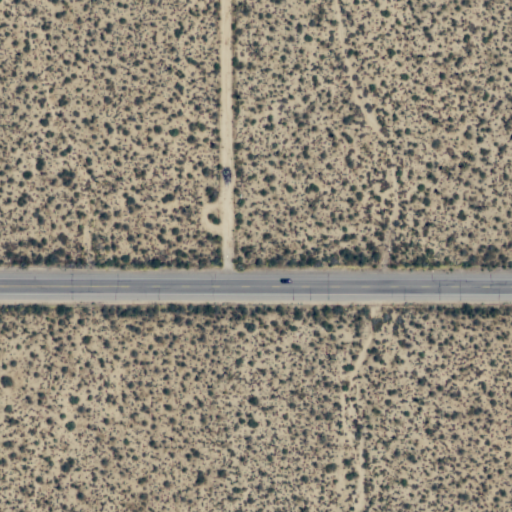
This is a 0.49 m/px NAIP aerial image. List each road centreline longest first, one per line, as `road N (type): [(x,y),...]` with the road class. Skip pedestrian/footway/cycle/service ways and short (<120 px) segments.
road 1 (trunk): [(0,286),(511,286)]
road 2 (residential): [(229,286),(231,0)]
